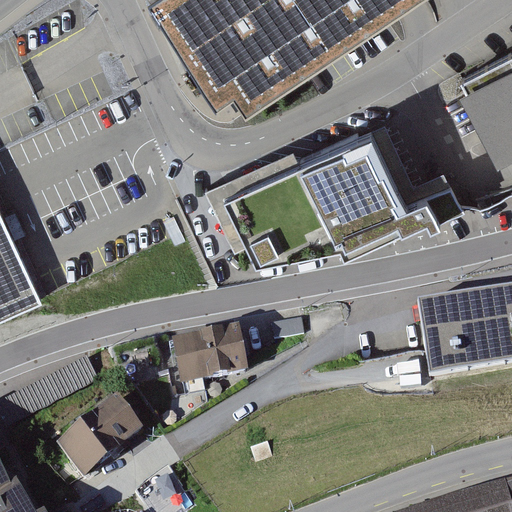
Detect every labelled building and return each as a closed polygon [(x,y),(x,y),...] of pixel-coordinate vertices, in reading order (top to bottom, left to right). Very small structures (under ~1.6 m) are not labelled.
[(153,0),(149,3),(183,56),(216,109),(233,98),(247,116),(413,0),(153,0)] [(511,58),(456,89),(499,169),(511,161),(511,58)] [(358,133),(224,196),(257,263),(340,248),(344,257),(427,219),(439,243),(449,242),(489,227),(482,210),(459,205),(449,183),(393,209),(358,133)] [(0,318),(41,300),(0,210),(0,318)] [(511,282),(419,296),(431,373),(511,359),(511,282)] [(238,333),(195,342),(203,381),(246,372),(242,355),(250,354),(247,339),(239,340),(238,333)] [(195,342),(175,346),(183,385),(203,381),(195,342)] [(84,367),(0,400),(0,406),(5,419),(91,386),(84,367)] [(118,401),(59,445),(82,475),(142,431),(129,412),(127,413),(118,401)] [(0,495),(13,489),(0,464),(0,495)] [(511,511),(511,499),(509,487),(511,486),(511,477),(507,478),(479,485),(440,497),(398,511),(511,511)] [(35,511),(21,485),(13,489),(0,495),(0,511),(35,511)]
